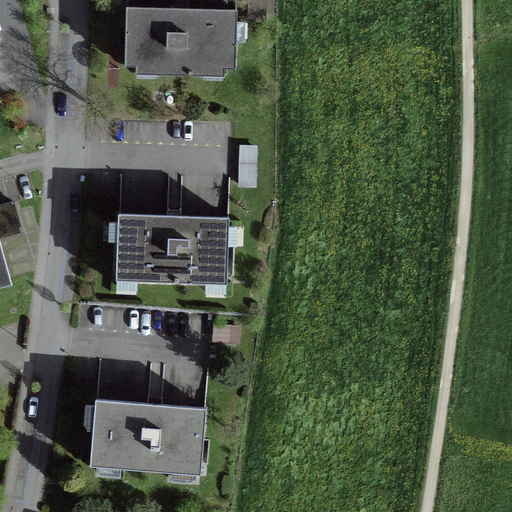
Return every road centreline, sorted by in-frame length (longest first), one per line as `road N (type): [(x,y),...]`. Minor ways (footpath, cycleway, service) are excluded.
road 1 (track): [(472,0),(472,226),(423,511)]
road 2 (residential): [(24,511),(70,158),(72,0)]
